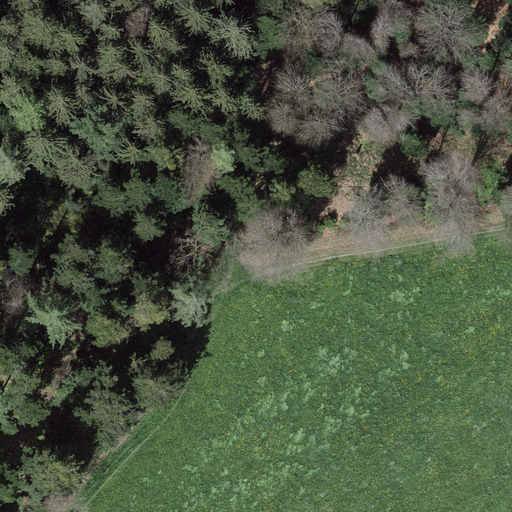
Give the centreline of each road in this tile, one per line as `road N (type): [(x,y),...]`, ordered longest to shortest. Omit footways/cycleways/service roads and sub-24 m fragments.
road 1 (track): [(63,511),(205,306),(235,244)]
road 2 (track): [(235,244),(511,217)]
